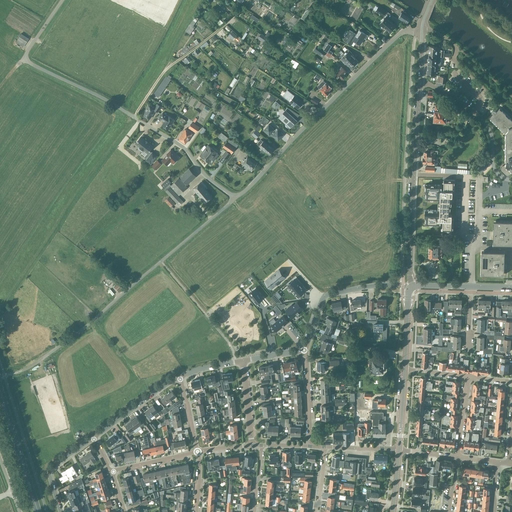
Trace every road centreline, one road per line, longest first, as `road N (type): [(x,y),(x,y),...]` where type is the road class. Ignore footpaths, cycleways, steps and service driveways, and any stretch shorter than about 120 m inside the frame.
road 1 (unclassified): [(236,198),(181,145),(26,61),(62,0)]
road 2 (residential): [(409,287),(421,31)]
road 3 (unclassified): [(236,198),(397,35),(421,31)]
road 4 (unclassified): [(160,261),(83,329),(18,372)]
road 5 (residential): [(305,349),(324,296),(409,287)]
road 6 (primary): [(37,511),(0,391)]
